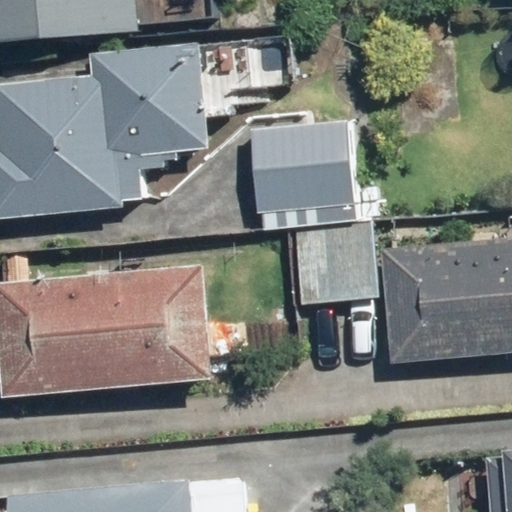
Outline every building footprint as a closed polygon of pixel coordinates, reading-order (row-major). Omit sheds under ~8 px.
[(145,0),(0,0),(0,46),(148,32),(145,0)] [(216,149),(207,43),(99,53),(100,73),(0,82),(0,96),(5,148),(0,148),(0,220),(131,209),(130,201),(151,199),(148,168),(171,166),(170,153),(216,149)] [(363,202),(356,119),(253,128),(261,211),(363,202)] [(381,296),(374,219),(294,227),(301,304),(381,296)] [(511,238),(383,250),(393,363),(511,353),(511,238)] [(219,379),(210,265),(0,282),(0,305),(8,396),(219,379)] [(511,511),(511,443),(491,445),(496,511),(511,511)] [(249,511),(248,481),(208,484),(207,475),(18,488),(19,511),(249,511)]
